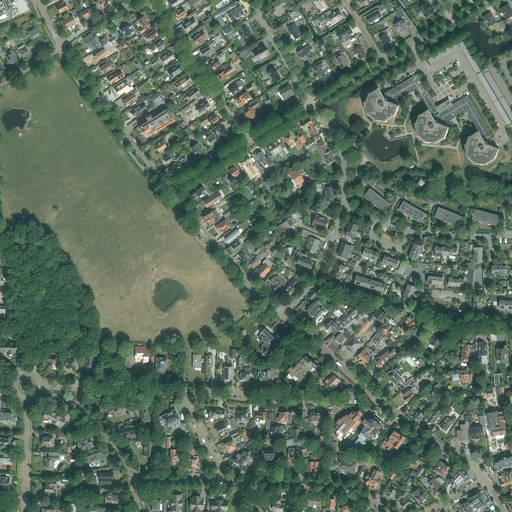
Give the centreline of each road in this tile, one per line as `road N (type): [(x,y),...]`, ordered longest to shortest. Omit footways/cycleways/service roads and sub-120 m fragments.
road 1 (residential): [(511,328),(357,301),(316,282)]
road 2 (residential): [(366,388),(348,396),(185,394)]
road 3 (unclassified): [(169,190),(62,47)]
road 4 (residential): [(247,142),(149,0)]
road 5 (residential): [(343,209),(408,232),(511,236)]
road 6 (unclassified): [(284,314),(169,190)]
road 7 (residential): [(231,479),(331,484),(386,511)]
road 8 (unclassified): [(471,463),(366,388)]
